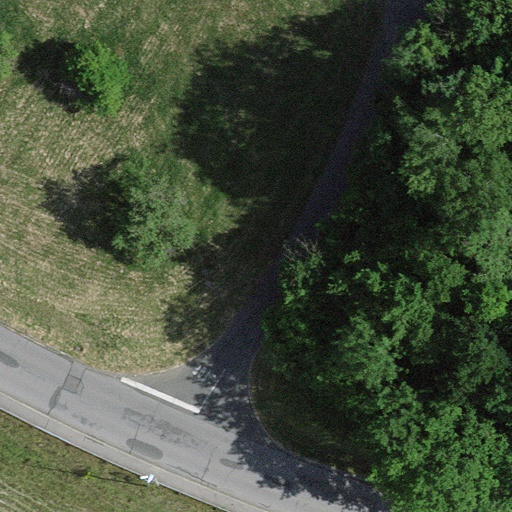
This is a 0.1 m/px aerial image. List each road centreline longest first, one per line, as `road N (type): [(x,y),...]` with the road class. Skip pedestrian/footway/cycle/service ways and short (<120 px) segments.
road 1 (residential): [(414,0),(396,24),(365,134),(302,259),(181,444)]
road 2 (tertiary): [(181,444),(0,357)]
road 3 (tertiary): [(355,511),(181,444)]
